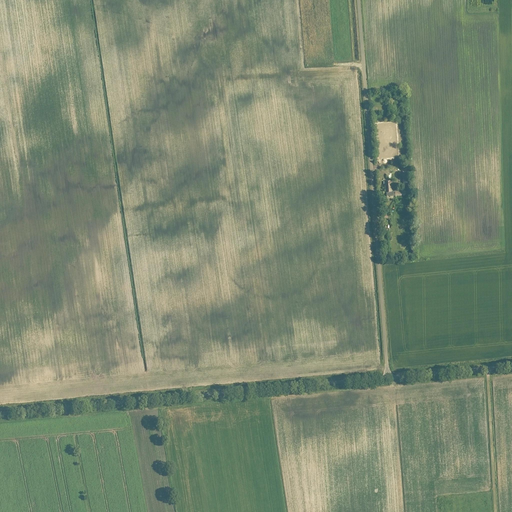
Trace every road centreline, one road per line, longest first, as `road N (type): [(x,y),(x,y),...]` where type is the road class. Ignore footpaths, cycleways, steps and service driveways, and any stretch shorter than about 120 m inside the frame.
road 1 (unclassified): [(0,414),(387,378)]
road 2 (unclassified): [(387,378),(357,0)]
road 3 (unclassified): [(387,378),(511,366)]
